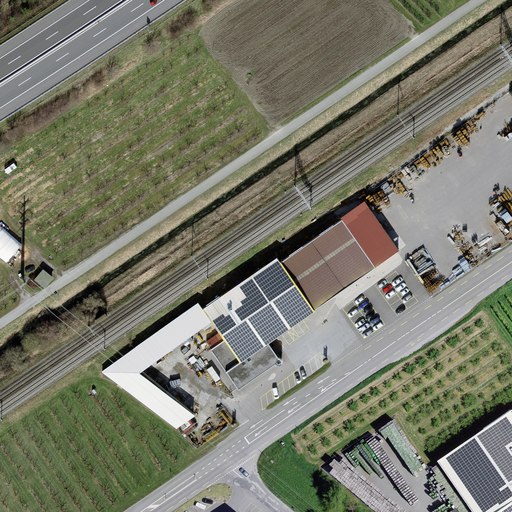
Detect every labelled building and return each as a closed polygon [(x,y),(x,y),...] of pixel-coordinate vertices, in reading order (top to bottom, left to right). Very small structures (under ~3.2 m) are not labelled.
[(225,340),(211,350),(239,389),(280,360),(268,344),(400,252),(366,204),(281,263),(277,257),(202,309),(225,340)] [(0,253),(7,259),(22,240),(0,222),(0,253)] [(43,267),(35,275),(44,283),(52,275),(43,267)] [(196,305),(100,375),(178,429),(195,418),(140,375),(210,324),(196,305)] [(511,511),(511,417),(438,469),(470,511),(511,511)]
